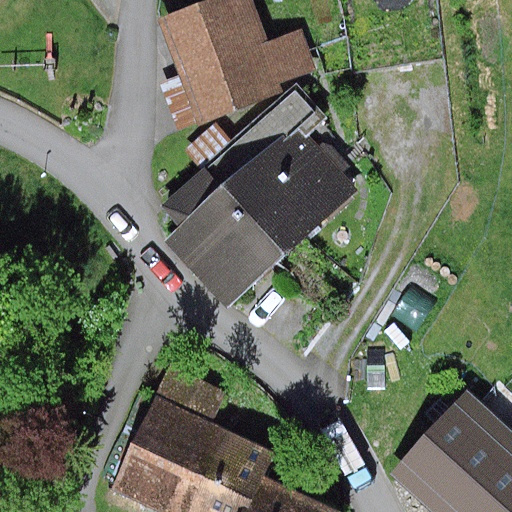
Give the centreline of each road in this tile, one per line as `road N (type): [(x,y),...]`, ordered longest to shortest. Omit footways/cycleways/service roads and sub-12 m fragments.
road 1 (unclassified): [(381,511),(337,430),(189,295),(111,190)]
road 2 (unclassified): [(111,190),(138,0)]
road 3 (unclassified): [(111,190),(44,142),(0,123)]
